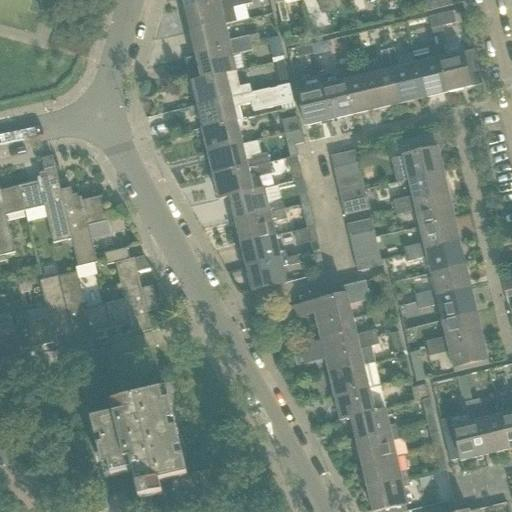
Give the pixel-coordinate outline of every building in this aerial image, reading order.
[(181,0),(184,9),(224,0),(181,0)] [(224,0),(184,9),(190,33),(225,25),(239,22),(235,8),(252,4),(250,0),(224,0)] [(292,0),(275,0),(276,4),(277,3),(282,23),(289,21),(284,2),(292,0)] [(325,0),(318,0),(322,14),(328,12),(325,0)] [(325,0),(328,12),(336,10),(333,0),(325,0)] [(424,0),(427,12),(452,6),(463,3),(462,0),(424,0)] [(429,17),(432,29),(456,23),(453,12),(429,17)] [(190,33),(195,57),(250,44),(248,37),(248,36),(229,41),(225,25),(190,33)] [(258,34),(248,37),(250,44),(259,42),(258,34)] [(278,38),(268,40),(272,58),(282,56),(278,38)] [(312,45),(311,45),(314,56),(315,55),(329,52),(327,41),(312,45)] [(444,50),(443,43),(412,51),(415,64),(423,99),(447,93),(437,52),(444,50)] [(188,71),(190,83),(226,75),(225,74),(236,71),(232,55),(251,50),(250,44),(195,57),(198,65),(190,67),(188,71)] [(295,48),(297,58),(312,54),(310,44),(295,48)] [(394,48),(387,50),(400,105),(423,99),(415,64),(399,68),(394,48)] [(385,71),(368,75),(376,110),(400,105),(387,50),(380,52),(385,71)] [(446,57),(444,50),(437,52),(447,93),(482,85),(474,50),(446,57)] [(347,60),(340,61),(342,72),(353,116),(376,110),(368,75),(352,79),(347,60)] [(285,66),(276,68),(280,87),(289,85),(285,66)] [(190,83),(196,106),(251,93),(249,85),(240,87),(236,71),(225,74),(226,75),(190,83)] [(342,72),(320,78),(330,121),(353,116),(342,72)] [(320,78),(295,84),(306,127),(330,121),(320,78)] [(236,108),(252,104),(254,112),(294,103),(289,85),(280,87),(277,88),(270,90),(270,89),(251,93),(196,106),(196,107),(191,108),(193,117),(198,116),(201,129),(239,120),(236,108)] [(289,119),(281,120),(285,134),(300,131),(297,117),(289,119)] [(239,120),(201,129),(206,152),(242,144),(238,128),(242,128),(248,127),(246,119),(243,120),(239,120)] [(300,131),(285,134),(288,148),(295,146),(303,144),(300,131)] [(403,157),(392,159),(398,183),(443,172),(438,148),(437,148),(433,133),(405,140),(409,155),(403,156),(403,157)] [(242,144),(206,152),(212,175),(212,177),(269,163),(269,162),(267,155),(267,154),(267,153),(251,157),(251,158),(251,159),(246,160),(242,144)] [(330,157),(333,169),(358,163),(356,151),(330,157)] [(38,182),(19,187),(24,209),(25,211),(44,206),(53,243),(71,239),(61,191),(55,168),(52,157),(41,160),(45,177),(37,178),(38,182)] [(289,165),(288,165),(292,182),(295,181),(302,180),(302,179),(298,162),(289,165)] [(269,163),(212,177),(217,199),(229,196),(253,190),(251,181),(249,175),(255,173),(256,178),(272,174),(269,163)] [(333,169),(336,181),(361,175),(358,163),(333,169)] [(392,201),(394,208),(449,195),(443,172),(398,183),(408,181),(412,197),(392,201)] [(336,181),(339,192),(364,187),(361,175),(336,181)] [(302,180),(295,181),(298,195),(306,193),(303,179),(302,180)] [(0,256),(14,253),(6,215),(25,211),(24,209),(19,187),(0,192),(0,191),(0,256)] [(339,192),(341,204),(366,198),(364,187),(339,192)] [(71,188),(61,191),(71,239),(78,266),(97,261),(88,225),(108,221),(102,197),(82,202),(81,198),(73,200),(71,188)] [(253,190),(229,196),(234,220),(234,221),(284,210),(284,208),(282,202),(268,205),(263,188),(253,190)] [(416,211),(419,227),(454,219),(449,195),(394,208),(396,216),(416,211)] [(366,198),(341,204),(344,216),(369,210),(366,198)] [(284,210),(234,221),(240,244),(275,236),(271,220),(276,219),(277,222),(286,220),(284,210)] [(303,215),(307,229),(314,227),(311,213),(303,215)] [(403,248),(405,255),(460,242),(454,219),(419,227),(423,243),(403,248)] [(347,226),(349,237),(374,232),(372,220),(347,226)] [(314,227),(307,229),(310,243),(317,241),(314,227)] [(349,237),(352,249),(377,243),(374,232),(349,237)] [(240,244),(245,268),(286,258),(285,251),(279,252),(275,236),(240,244)] [(427,258),(431,274),(466,266),(460,242),(405,255),(407,263),(427,258)] [(352,249),(355,261),(380,255),(377,243),(352,249)] [(107,266),(114,264),(130,260),(127,248),(104,253),(107,266)] [(380,255),(355,261),(358,273),(383,267),(380,255)] [(286,258),(245,268),(251,292),(286,284),(282,266),(288,265),(288,267),(299,264),(299,262),(297,256),(286,258)] [(124,300),(105,305),(111,329),(111,330),(130,325),(131,329),(139,327),(140,333),(152,331),(152,330),(148,312),(158,310),(153,287),(142,289),(138,272),(150,269),(143,257),(134,259),(130,260),(116,264),(115,264),(124,300)] [(314,263),(317,276),(325,275),(322,261),(314,263)] [(415,295),(417,302),(471,289),(466,266),(431,274),(435,291),(415,295)] [(76,272),(58,276),(76,349),(86,346),(85,343),(85,340),(90,339),(93,338),(92,334),(111,329),(105,305),(85,309),(85,308),(76,272)] [(49,318),(18,326),(19,331),(24,350),(54,343),(55,347),(58,346),(63,345),(64,348),(65,351),(76,349),(58,276),(40,281),(49,317),(49,318)] [(349,304),(369,299),(365,281),(300,297),(302,305),(292,307),(294,319),(314,314),(317,327),(352,318),(349,304)] [(438,305),(442,321),(477,313),(471,289),(417,302),(418,310),(438,305)] [(0,336),(8,334),(19,331),(18,326),(13,327),(10,313),(0,315),(0,336)] [(426,342),(428,349),(482,336),(477,313),(442,321),(446,337),(426,342)] [(301,346),(303,355),(358,342),(378,337),(376,330),(356,334),(352,318),(317,327),(321,341),(301,346)] [(19,331),(8,334),(14,357),(25,354),(24,350),(19,331)] [(398,333),(389,335),(393,353),(402,351),(398,333)] [(14,357),(8,334),(0,336),(0,347),(3,359),(14,357)] [(482,336),(428,349),(429,356),(449,352),(453,368),(488,360),(482,336)] [(358,342),(303,355),(305,364),(325,359),(329,374),(359,367),(364,365),(361,353),(360,349),(358,342)] [(359,367),(329,374),(334,397),(380,386),(379,379),(375,363),(364,365),(359,367)] [(334,397),(340,421),(386,410),(385,408),(386,408),(380,386),(334,397)] [(412,389),(410,389),(413,404),(422,402),(430,400),(426,386),(412,389)] [(208,471),(187,476),(167,391),(109,404),(112,416),(91,421),(105,479),(132,472),(139,500),(159,496),(162,506),(173,504),(175,510),(216,500),(208,471)] [(511,396),(511,412),(500,415),(508,450),(511,449),(511,391),(511,392),(511,396)] [(479,399),(472,401),(485,456),(508,450),(500,415),(484,419),(479,399)] [(430,400),(422,402),(425,416),(433,414),(430,400)] [(454,432),(444,434),(444,436),(446,442),(450,461),(460,459),(461,462),(485,456),(472,401),(465,403),(469,422),(452,426),(454,432)] [(350,419),(356,442),(397,432),(395,424),(389,426),(386,410),(340,421),(350,419)] [(356,442),(361,465),(397,457),(393,440),(398,439),(397,432),(356,442)] [(437,433),(430,434),(433,448),(440,446),(437,433)] [(440,446),(433,448),(436,463),(444,461),(440,446)] [(361,465),(367,489),(408,479),(406,471),(401,473),(397,457),(361,465)] [(444,461),(436,463),(439,474),(446,472),(444,461)] [(408,479),(367,489),(372,511),(375,511),(408,504),(404,487),(410,486),(408,479)]
